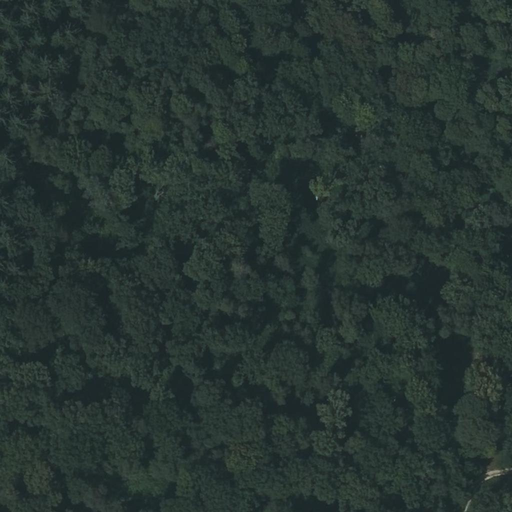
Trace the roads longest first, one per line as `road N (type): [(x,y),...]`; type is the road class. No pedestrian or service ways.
road 1 (track): [(159,511),(51,200),(4,0)]
road 2 (track): [(511,301),(306,61),(242,28),(155,0)]
